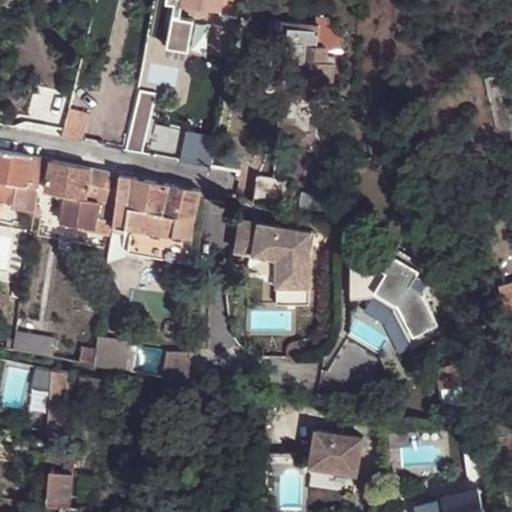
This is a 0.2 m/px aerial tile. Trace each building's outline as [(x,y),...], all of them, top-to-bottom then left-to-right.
[(167,0),(167,4),(221,10),(220,16),(238,17),(239,0),(167,0)] [(318,20),(319,27),(268,23),(265,82),(284,83),(284,87),(331,90),(334,59),(327,58),(327,54),(340,55),(327,20),(318,20)] [(511,73),(495,77),(507,145),(511,144),(511,73)] [(139,89),(132,121),(150,125),(155,93),(139,89)] [(74,100),(64,138),(84,142),(92,104),(74,100)] [(128,151),(143,155),(150,125),(132,121),(128,151)] [(33,158),(0,151),(0,184),(19,188),(28,190),(33,158)] [(44,161),(33,158),(28,190),(19,188),(17,206),(10,205),(9,212),(33,216),(34,207),(40,190),(44,161)] [(93,170),(53,163),(47,193),(67,197),(62,224),(80,227),(79,231),(112,239),(114,227),(115,222),(122,176),(93,170)] [(200,192),(122,176),(115,222),(114,227),(127,230),(132,231),(135,211),(181,219),(194,222),(200,192)] [(257,179),(253,202),(287,209),(290,186),(257,179)] [(398,220),(383,181),(375,186),(390,223),(398,220)] [(17,206),(19,188),(0,184),(0,202),(10,205),(17,206)] [(193,265),(193,241),(179,239),(181,219),(135,211),(132,231),(129,251),(128,256),(193,265)] [(308,231),(236,218),(230,252),(271,260),(271,288),(308,288),(308,231)] [(193,241),(194,222),(181,219),(179,239),(193,241)] [(378,263),(348,264),(349,297),(367,296),(371,291),(393,305),(413,345),(442,331),(425,298),(414,268),(387,251),(378,263)] [(511,273),(495,278),(499,300),(511,297),(511,273)] [(409,347),(413,345),(393,305),(371,291),(367,296),(390,310),(409,347)] [(252,313),(251,328),(288,331),(289,316),(252,313)] [(16,334),(19,318),(9,317),(6,332),(16,334)] [(14,351),(54,358),(57,341),(16,334),(16,340),(14,351)] [(127,344),(98,340),(96,351),(95,367),(123,372),(127,344)] [(79,363),(95,367),(96,351),(81,349),(79,363)] [(174,364),(173,381),(186,383),(186,380),(188,353),(175,351),(174,364)] [(459,384),(456,363),(438,365),(442,389),(459,385),(459,384)] [(68,385),(70,386),(71,373),(43,366),(41,380),(51,382),(68,385)] [(104,379),(83,375),(79,396),(100,400),(101,396),(104,379)] [(112,380),(104,379),(101,396),(109,398),(112,380)] [(465,420),(477,420),(471,387),(467,381),(459,384),(459,385),(462,403),(465,420)] [(56,396),(67,397),(68,385),(51,382),(50,396),(56,396)] [(459,385),(442,389),(444,406),(462,403),(459,385)] [(52,437),(66,438),(68,413),(65,414),(54,413),(52,437)] [(363,439),(315,432),(309,469),(356,477),(363,439)] [(59,452),(64,453),(66,438),(52,437),(50,436),(49,451),(59,452)] [(64,453),(63,472),(72,473),(74,454),(64,453)] [(296,455),(266,454),(266,464),(296,465),(296,455)] [(469,482),(486,479),(483,454),(466,456),(469,482)] [(35,476),(50,477),(51,471),(35,468),(35,476)] [(59,506),(71,506),(72,473),(63,472),(56,472),(51,471),(50,477),(47,503),(59,506)] [(71,506),(93,509),(96,477),(72,473),(71,506)] [(482,511),(479,490),(415,502),(417,511),(482,511)]
